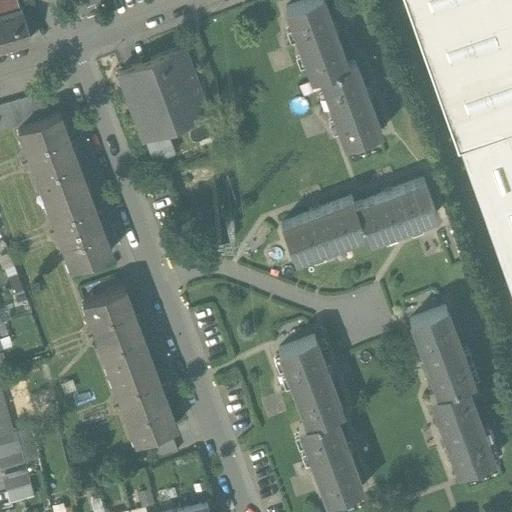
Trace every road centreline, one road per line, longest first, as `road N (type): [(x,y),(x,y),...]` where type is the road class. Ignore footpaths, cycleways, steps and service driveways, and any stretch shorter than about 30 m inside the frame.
road 1 (residential): [(67,45),(159,289)]
road 2 (residential): [(159,289),(238,511)]
road 3 (residential): [(364,311),(230,271),(207,269),(159,289)]
road 4 (residential): [(196,0),(67,45)]
